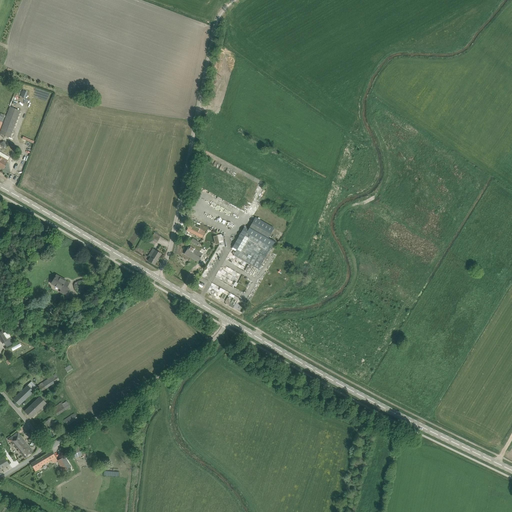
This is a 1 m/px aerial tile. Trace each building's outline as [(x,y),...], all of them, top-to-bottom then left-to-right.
[(20,110),(10,106),(0,132),(0,133),(10,137),(20,110)] [(272,247),(276,241),(269,237),(275,226),(256,215),(248,230),(244,227),(241,233),(270,249),(271,247),(272,247)] [(189,224),(186,230),(204,238),(206,234),(200,231),(201,230),(189,224)] [(156,243),(161,236),(155,232),(150,239),(156,243)] [(240,234),(233,247),(237,249),(234,255),(259,269),(269,250),(270,249),(241,233),(240,234)] [(184,254),(190,257),(198,242),(192,238),(190,243),(191,244),(190,246),(189,246),(184,254)] [(199,243),(198,242),(190,257),(198,262),(201,257),(201,256),(202,253),(197,250),(198,248),(197,247),(199,243)] [(148,261),(154,265),(161,253),(153,248),(149,255),(151,257),(148,261)] [(231,278),(229,282),(235,286),(237,283),(233,280),(236,277),(234,276),(236,273),(229,268),(227,271),(229,272),(227,275),(231,278)] [(51,283),(61,289),(60,292),(66,295),(69,290),(66,288),(69,283),(63,279),(56,275),(51,283)] [(224,303),(233,307),(236,301),(242,305),(244,300),(229,293),(224,303)] [(235,303),(233,308),(240,311),(242,305),(235,303)] [(51,344),(49,349),(55,353),(58,348),(51,344)] [(50,377),(42,382),(46,388),(54,383),(50,377)] [(31,382),(13,399),(19,405),(37,388),(31,382)] [(41,408),(42,410),(48,404),(40,396),(25,411),(31,418),(41,408)] [(64,420),(68,425),(78,418),(74,413),(64,420)] [(18,432),(9,439),(11,442),(16,448),(17,448),(19,450),(18,450),(25,459),(33,452),(18,432)] [(42,465),(51,460),(53,463),(57,460),(52,451),(31,463),(35,471),(42,467),(42,465)] [(65,455),(57,460),(61,467),(60,468),(62,472),(71,466),(65,455)] [(5,457),(0,459),(0,469),(9,464),(5,457)]
